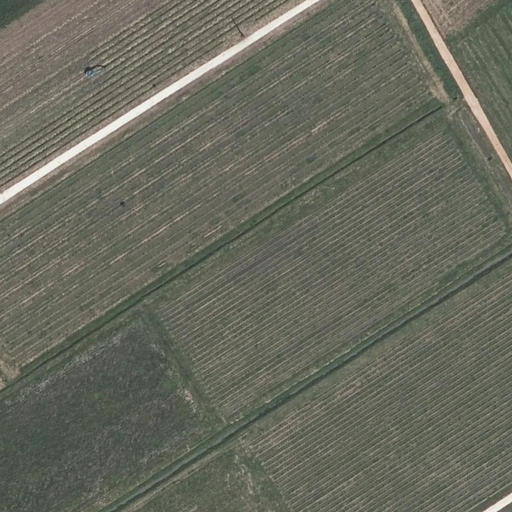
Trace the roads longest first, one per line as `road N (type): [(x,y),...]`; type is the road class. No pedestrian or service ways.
road 1 (track): [(0,403),(460,106),(465,89),(415,0)]
road 2 (residential): [(0,205),(319,0)]
